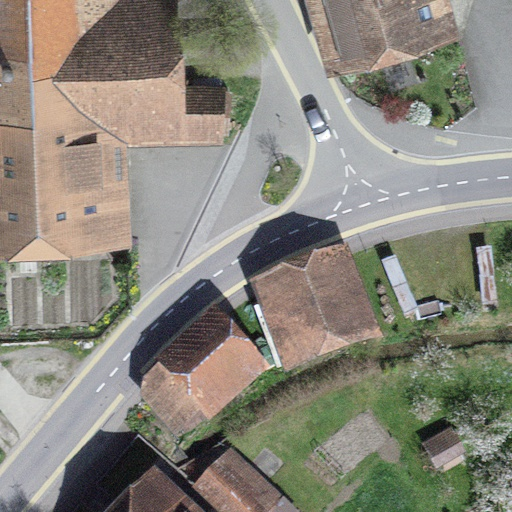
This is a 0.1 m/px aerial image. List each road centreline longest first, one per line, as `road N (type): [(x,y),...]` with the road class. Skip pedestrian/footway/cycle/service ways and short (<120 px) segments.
road 1 (tertiary): [(364,200),(261,246),(179,302),(0,504)]
road 2 (unclassified): [(364,200),(267,0)]
road 3 (tertiary): [(511,177),(364,200)]
